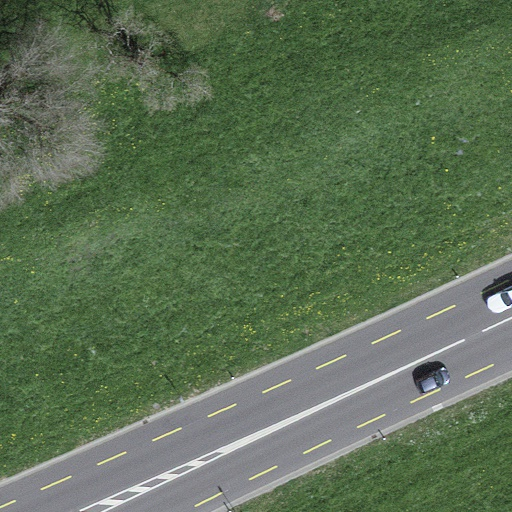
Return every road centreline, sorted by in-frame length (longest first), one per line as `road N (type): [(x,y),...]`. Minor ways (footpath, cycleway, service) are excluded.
road 1 (primary): [(437,352),(18,511)]
road 2 (primary): [(171,511),(303,449),(437,352)]
